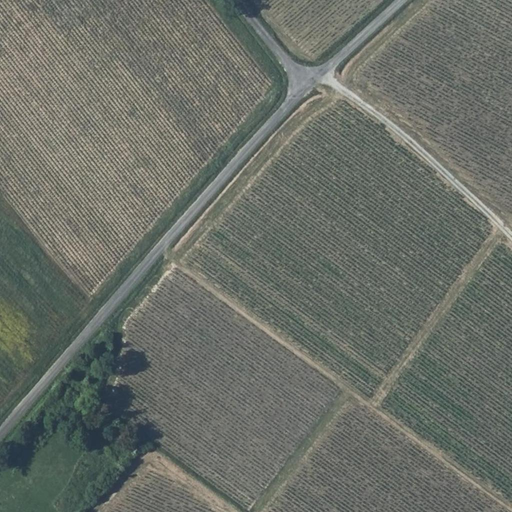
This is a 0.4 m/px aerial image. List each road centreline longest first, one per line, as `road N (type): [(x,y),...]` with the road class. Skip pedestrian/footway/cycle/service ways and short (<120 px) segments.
road 1 (unclassified): [(0,428),(312,76)]
road 2 (track): [(511,236),(397,129),(312,76)]
